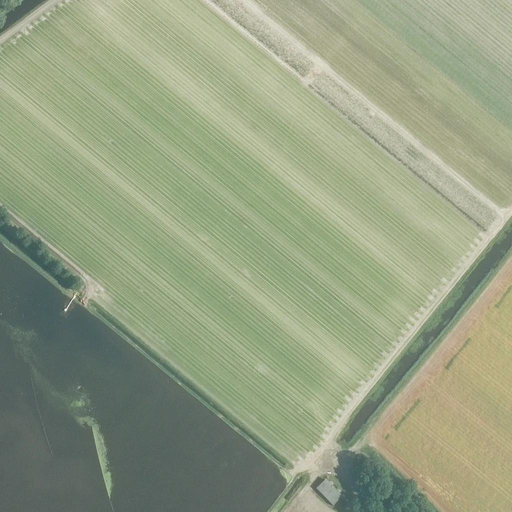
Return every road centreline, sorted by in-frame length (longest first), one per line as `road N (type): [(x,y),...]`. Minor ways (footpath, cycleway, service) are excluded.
road 1 (track): [(0,404),(93,292),(306,470),(334,468),(379,511)]
road 2 (track): [(314,468),(511,210)]
